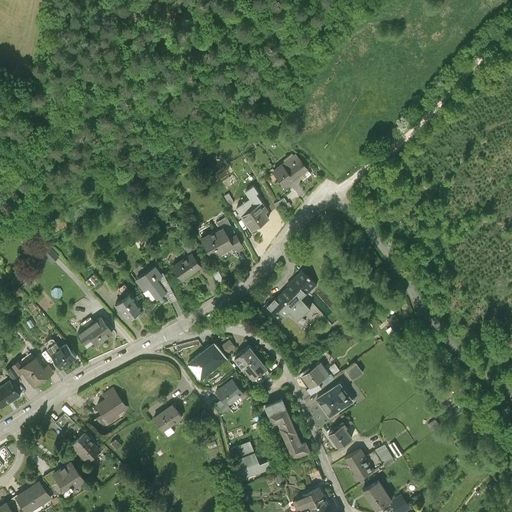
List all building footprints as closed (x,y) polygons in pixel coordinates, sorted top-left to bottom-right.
[(213,150),(202,161),(211,170),(222,159),(213,150)] [(286,187),(307,170),(296,155),(274,172),(286,187)] [(252,230),(269,219),(264,213),(268,211),(257,195),(258,193),(254,186),(246,192),(251,199),(237,208),(252,230)] [(285,197),(274,204),(277,208),(288,202),(285,197)] [(234,249),(241,245),(226,218),(216,223),(220,230),(209,235),(210,237),(204,241),(213,257),(221,252),(220,251),(232,245),(234,249)] [(53,262),(59,255),(50,246),(43,253),(53,262)] [(196,271),(202,266),(196,258),(195,258),(192,253),(174,266),(183,279),(195,270),(196,271)] [(137,278),(136,279),(144,290),(149,287),(157,298),(166,292),(157,278),(162,275),(155,266),(144,273),(146,275),(139,280),(137,278)] [(293,283),(277,299),(276,300),(285,309),(277,317),(281,321),(289,313),(297,321),(310,309),(301,299),(315,284),(316,285),(317,284),(308,276),(307,276),(301,270),(301,271),(301,272),(293,281),(292,280),(291,281),(293,283)] [(116,303),(127,319),(129,317),(133,318),(140,312),(140,309),(142,307),(138,302),(141,301),(136,295),(134,297),(131,292),(116,303)] [(276,300),(277,299),(273,296),(265,305),(277,317),(285,309),(276,300)] [(95,344),(112,332),(100,317),(77,333),(86,345),(93,340),(95,344)] [(47,348),(51,353),(59,348),(55,343),(47,348)] [(59,348),(51,353),(60,367),(75,357),(65,344),(59,348)] [(187,362),(198,375),(213,363),(215,366),(222,361),(211,347),(202,355),(200,352),(187,362)] [(245,367),(254,378),(266,369),(261,362),(259,363),(248,349),(243,353),(242,351),(235,357),(243,368),(245,367)] [(34,358),(22,367),(21,367),(24,371),(34,386),(36,385),(40,385),(43,383),(43,380),(49,376),(44,369),(43,368),(41,365),(39,365),(34,358)] [(21,367),(22,367),(18,361),(12,365),(7,369),(14,378),(24,371),(21,367)] [(357,362),(346,369),(352,379),(363,372),(357,362)] [(302,377),(310,388),(329,375),(320,363),(310,371),(309,369),(304,373),(305,374),(302,377)] [(334,363),(329,366),(334,372),(338,369),(334,363)] [(48,364),(43,368),(44,369),(49,376),(54,372),(48,364)] [(329,375),(310,388),(309,389),(313,395),(334,379),(330,374),(329,375)] [(216,390),(222,397),(227,403),(243,391),(232,377),(216,390)] [(20,395),(21,394),(11,379),(0,385),(0,406),(0,407),(9,402),(8,401),(19,394),(20,395)] [(316,400),(329,417),(352,401),(339,383),(316,400)] [(97,404),(104,414),(108,420),(127,407),(116,392),(113,388),(104,394),(107,398),(97,404)] [(227,403),(222,397),(215,402),(223,412),(230,407),(227,403)] [(293,459),(309,453),(305,443),(298,446),(291,429),(294,428),(281,399),(265,407),(273,424),(277,422),(293,459)] [(154,417),(163,430),(182,416),(174,405),(168,409),(167,407),(154,417)] [(112,427),(108,420),(104,414),(93,421),(101,434),(112,427)] [(348,418),(342,422),(347,428),(352,424),(348,418)] [(345,429),(347,428),(342,422),(333,429),(334,431),(328,435),(338,449),(352,439),(345,429)] [(78,450),(88,462),(100,453),(85,434),(72,444),(77,451),(78,450)] [(243,479),(271,468),(268,461),(259,465),(249,441),(237,446),(242,457),(238,458),(242,468),(239,469),(243,479)] [(385,447),(365,459),(373,472),(393,460),(385,447)] [(0,470),(8,465),(6,462),(11,459),(4,448),(0,450),(0,470)] [(374,473),(373,472),(365,459),(360,450),(345,459),(359,482),(374,473)] [(84,484),(84,483),(70,464),(53,476),(64,491),(63,494),(65,496),(64,499),(65,500),(67,501),(69,500),(72,493),(74,492),(73,491),(83,483),(84,484)] [(363,493),(375,511),(376,511),(391,503),(378,483),(363,493)] [(23,511),(36,511),(50,503),(41,490),(42,490),(39,486),(16,501),(23,511)] [(301,511),(310,511),(328,503),(327,500),(324,501),(319,491),(302,499),(303,500),(293,505),(296,511),(301,511),(302,511),(301,511)] [(391,506),(394,511),(405,511),(408,511),(401,500),(391,506)]
